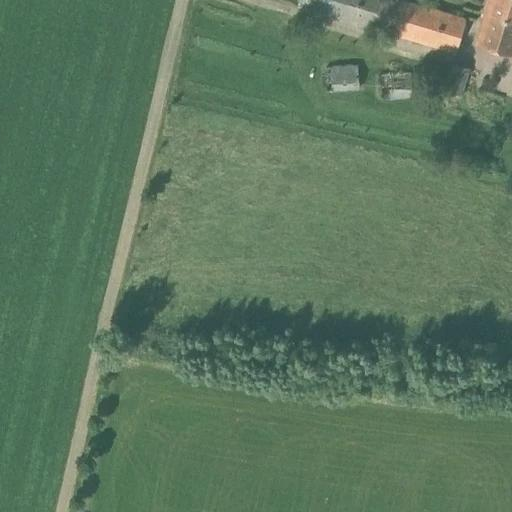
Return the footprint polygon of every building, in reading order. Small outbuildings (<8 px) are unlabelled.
[(373,31),(373,28),(456,53),(467,19),(402,0),(298,0),(296,8),(373,31)] [(511,0),(488,0),(476,44),(511,55),(511,0)] [(497,124),(502,107),(473,99),(481,72),(471,70),(471,69),(450,63),(442,91),(462,96),(456,112),(497,124)] [(326,66),(327,93),(360,90),(359,64),(326,66)] [(379,74),(382,101),(414,97),(411,70),(379,74)]
